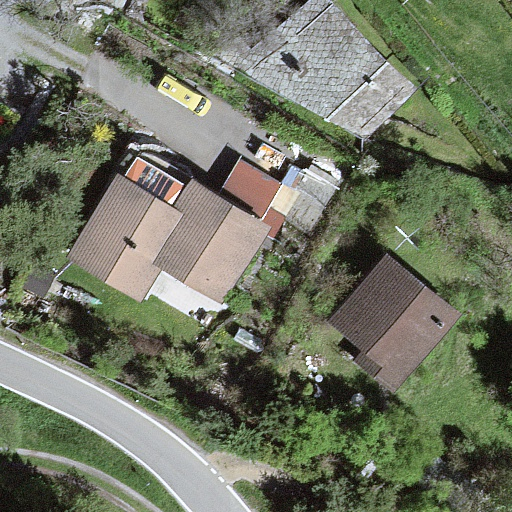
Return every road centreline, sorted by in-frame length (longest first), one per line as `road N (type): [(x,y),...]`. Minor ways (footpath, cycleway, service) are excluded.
road 1 (unknown): [(0,6),(297,178)]
road 2 (unclassified): [(223,511),(141,432),(0,361)]
road 3 (track): [(0,456),(101,483),(147,511)]
